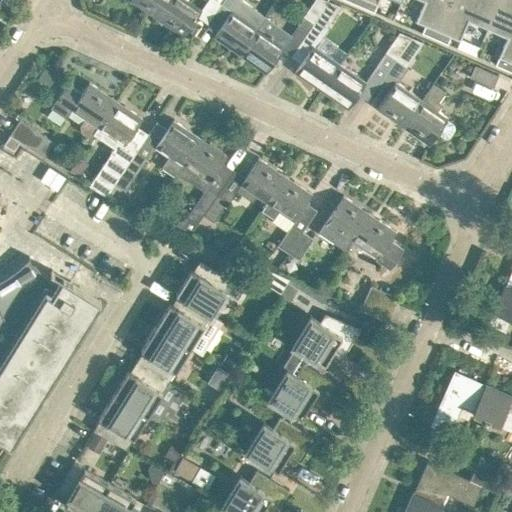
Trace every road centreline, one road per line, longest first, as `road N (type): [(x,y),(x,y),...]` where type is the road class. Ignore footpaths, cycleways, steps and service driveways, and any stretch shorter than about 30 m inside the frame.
road 1 (residential): [(479,205),(40,15)]
road 2 (residential): [(169,238),(0,511)]
road 3 (residential): [(343,511),(425,325)]
road 4 (residential): [(425,325),(479,205)]
